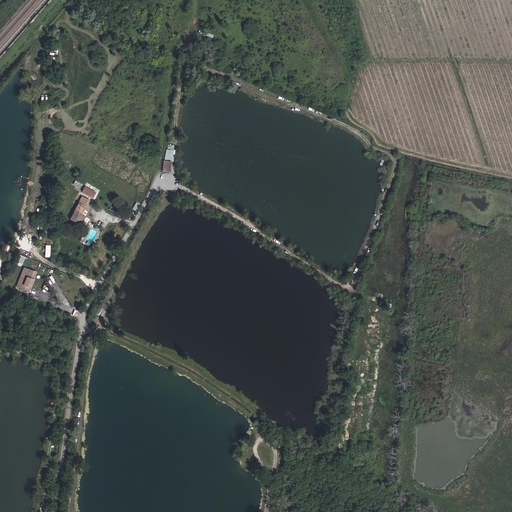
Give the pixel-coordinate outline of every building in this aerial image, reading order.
[(166,148),(165,159),(173,160),(174,149),(166,148)] [(81,189),(84,182),(76,178),(72,184),(81,189)] [(85,185),(82,192),(93,198),(96,191),(85,185)] [(90,198),(83,194),(71,217),(78,221),(82,212),(85,208),(84,207),(85,206),(86,206),(90,198)] [(86,214),(82,212),(78,221),(81,222),(86,214)] [(34,287),(42,272),(30,266),(23,282),(34,287)] [(34,287),(23,282),(21,286),(32,291),(34,287)]
